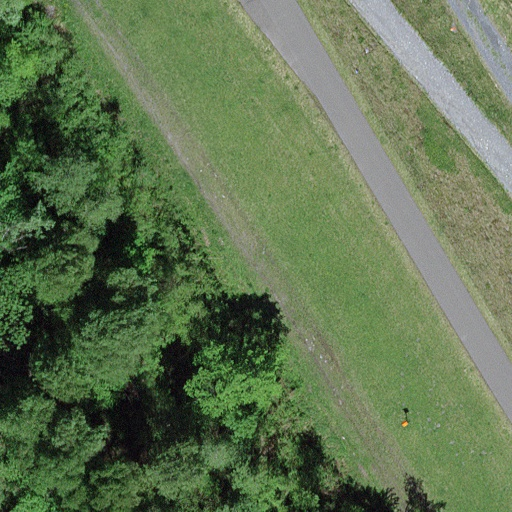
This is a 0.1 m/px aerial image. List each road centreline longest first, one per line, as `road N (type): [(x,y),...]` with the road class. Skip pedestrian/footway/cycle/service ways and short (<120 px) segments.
road 1 (track): [(409,511),(154,84),(86,0)]
road 2 (track): [(275,0),(511,396)]
road 3 (track): [(511,169),(368,0)]
